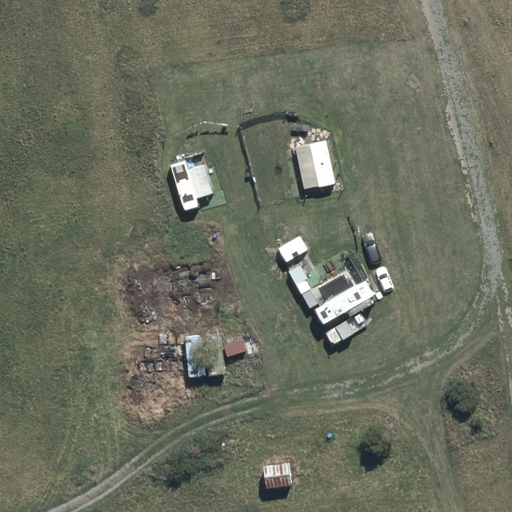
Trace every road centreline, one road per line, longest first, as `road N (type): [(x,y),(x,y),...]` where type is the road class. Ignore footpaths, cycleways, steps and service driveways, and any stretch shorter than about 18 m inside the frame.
road 1 (track): [(55,511),(107,488),(194,424),(341,389),(435,353),(504,315)]
road 2 (track): [(511,386),(502,304),(422,0)]
